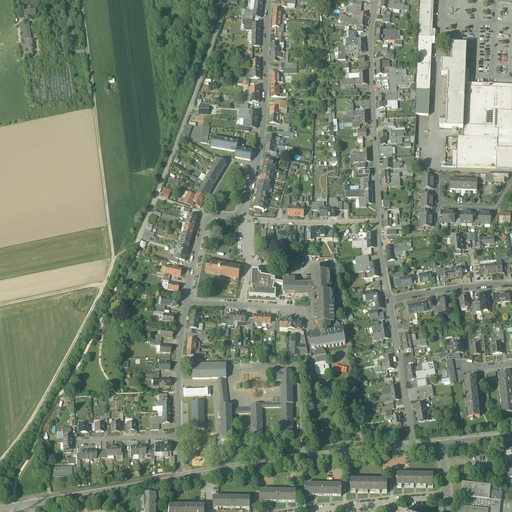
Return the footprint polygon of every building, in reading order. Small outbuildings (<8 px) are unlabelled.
[(347,0),(347,3),(352,4),(352,8),(361,9),(361,6),(362,6),(362,2),(350,0),(347,0)] [(420,0),(418,66),(431,67),(433,0),(420,0)] [(255,2),(254,11),(261,12),(262,3),(255,2)] [(400,4),(388,2),(387,9),(400,11),(400,10),(401,4),(400,4)] [(23,9),(24,18),(36,16),(35,8),(23,9)] [(354,19),(360,20),(366,21),(367,14),(360,14),(361,9),(352,8),(350,8),(350,15),(352,15),(352,18),(354,19)] [(274,9),(273,18),(280,19),(281,16),(281,10),(274,9)] [(65,15),(71,50),(80,49),(75,13),(65,15)] [(280,28),(280,19),(273,18),(272,27),(275,28),(276,28),(280,28)] [(354,19),(352,18),(348,18),(348,22),(347,24),(355,26),(358,26),(359,26),(360,20),(354,19)] [(55,21),(59,52),(69,50),(64,20),(55,21)] [(24,53),(24,57),(32,56),(30,45),(27,25),(20,26),(23,44),(23,47),(24,52),(24,53)] [(280,28),(276,28),(276,31),(275,30),(275,37),(278,37),(284,37),(283,37),(283,34),(283,31),(282,31),(279,31),(280,28)] [(347,47),(358,46),(358,40),(356,40),(356,35),(349,35),(349,39),(347,39),(347,47)] [(439,128),(463,128),(465,88),(465,84),(467,45),(452,45),(451,62),(442,62),(442,67),(441,66),(441,73),(442,73),(441,75),(448,76),(447,95),(446,95),(446,100),(447,100),(446,123),(439,123),(439,128)] [(365,52),(365,46),(358,46),(347,47),(343,47),(338,47),(338,49),(335,49),(335,53),(335,61),(338,61),(345,60),(345,57),(346,57),(348,54),(359,53),(365,52)] [(284,66),(296,66),(296,64),(288,64),(288,53),(284,53),(284,64),(284,66)] [(24,62),(30,112),(76,106),(70,56),(24,62)] [(428,116),(431,67),(418,66),(416,115),(428,116)] [(389,68),(377,68),(377,75),(389,74),(390,78),(396,77),(396,71),(396,68),(389,68)] [(390,84),(390,91),(397,90),(396,86),(408,86),(408,83),(414,83),(414,76),(402,77),(402,70),(396,71),(396,77),(390,78),(390,84)] [(497,146),(511,146),(511,89),(493,89),(493,85),(493,84),(483,84),(483,88),(465,88),(463,128),(463,138),(458,138),(457,152),(457,153),(456,153),(456,156),(457,156),(457,167),(496,169),(497,146)] [(248,87),(248,95),(259,95),(260,88),(248,87)] [(390,95),(385,96),(385,102),(394,101),(394,95),(397,95),(396,91),(390,91),(390,95)] [(259,95),(248,95),(247,103),(248,103),(248,104),(252,104),(252,103),(259,103),(259,95)] [(394,101),(385,102),(385,108),(391,108),(392,110),(397,109),(397,101),(394,101)] [(282,110),(285,110),(285,106),(285,105),(284,105),(285,102),(276,102),(275,106),(276,107),(276,109),(282,109),(282,110)] [(199,115),(208,115),(209,108),(200,107),(199,112),(199,115)] [(270,108),(270,116),(269,123),(280,124),(281,117),(281,113),(282,110),(282,109),(276,109),(275,109),(270,108)] [(248,110),(243,109),(242,110),(242,119),(248,120),(249,112),(252,113),(252,110),(248,110)] [(249,112),(248,120),(257,121),(258,113),(252,113),(249,112)] [(369,125),(368,118),(361,119),(343,119),(343,124),(353,124),(353,128),(360,128),(360,126),(360,125),(369,125)] [(257,129),(257,121),(248,120),(242,119),(240,119),(239,126),(244,126),(244,127),(245,127),(248,128),(248,129),(249,129),(249,130),(250,130),(251,128),(257,129)] [(266,144),(275,145),(276,138),(267,136),(266,144)] [(211,148),(236,152),(237,149),(238,142),(213,138),(211,148)] [(265,152),(274,153),(275,149),(275,145),(266,144),(265,152)] [(511,169),(511,146),(497,146),(496,169),(511,169)] [(235,158),(242,160),(243,150),(237,149),(236,152),(235,158)] [(252,151),(243,150),(242,160),(250,161),(252,151)] [(217,160),(214,166),(222,170),(226,165),(217,160)] [(264,165),(262,171),(271,173),(272,167),(274,167),(274,163),(268,162),(265,161),(264,165)] [(384,161),(384,169),(392,169),(400,168),(403,165),(401,163),(392,163),(392,161),(386,161),(384,161)] [(214,166),(211,171),(219,176),(222,170),(214,166)] [(211,171),(207,177),(216,182),(219,176),(211,171)] [(207,177),(204,183),(212,188),(216,182),(207,177)] [(398,178),(389,179),(389,185),(389,187),(395,187),(395,186),(399,185),(398,178)] [(204,183),(201,188),(209,193),(212,188),(204,183)] [(363,184),(363,192),(365,192),(365,198),(372,198),(372,192),(371,192),(371,190),(372,190),(372,184),(369,184),(363,184)] [(206,199),(209,193),(201,188),(197,194),(206,199)] [(191,206),(194,202),(193,201),(196,196),(189,193),(190,193),(184,203),(184,202),(183,203),(188,205),(191,206)] [(197,194),(196,196),(193,201),(194,202),(197,204),(197,205),(197,207),(200,208),(201,206),(206,199),(197,194)] [(330,206),(330,208),(335,208),(335,211),(338,211),(338,203),(338,201),(330,201),(330,206)] [(388,211),(388,214),(391,214),(391,221),(395,221),(399,220),(400,220),(399,211),(388,211)] [(500,222),(510,223),(510,214),(500,214),(500,216),(500,222)] [(290,245),(295,246),(296,232),(287,232),(287,233),(277,233),(277,242),(282,242),(282,241),(287,242),(287,241),(290,241),(290,245)] [(450,239),(451,245),(463,244),(462,236),(453,237),(453,239),(450,239)] [(474,238),(476,248),(480,248),(480,245),(494,244),(493,239),(484,239),(484,237),(483,237),(474,238)] [(176,260),(176,259),(177,255),(174,254),(173,258),(169,257),(168,261),(172,262),(173,259),(176,260)] [(360,257),(361,264),(369,263),(368,256),(363,256),(360,257)] [(357,265),(369,264),(369,263),(361,264),(360,257),(356,257),(357,265)] [(496,265),(490,265),(491,275),(503,274),(501,261),(496,262),(496,265)] [(205,274),(239,280),(241,268),(208,262),(205,274)] [(369,264),(370,271),(378,270),(377,263),(371,263),(369,264)] [(363,272),(370,271),(369,264),(357,265),(355,266),(356,273),(363,272)] [(481,276),(491,275),(490,265),(480,266),(481,276)] [(181,270),(171,268),(170,275),(180,277),(181,270)] [(320,328),(320,329),(320,334),(315,335),(309,336),(310,341),(309,341),(309,343),(310,342),(311,347),(311,348),(315,349),(322,347),(323,347),(326,348),(327,347),(330,347),(330,346),(334,346),(334,345),(338,346),(338,345),(341,345),(342,344),(345,345),(345,343),(345,341),(343,330),(329,332),(329,328),(330,328),(331,325),(331,323),(333,323),(334,322),(334,319),(333,319),(334,315),(333,315),(334,311),(333,311),(334,307),(333,307),(334,303),(333,303),(334,300),(333,299),(334,296),(333,296),(333,292),(332,291),(327,292),(327,291),(327,288),(330,288),(332,283),(330,283),(331,280),(330,279),(331,276),(330,275),(331,272),(330,272),(322,272),(322,270),(321,270),(320,270),(320,268),(311,268),(312,284),(295,285),(295,278),(284,279),(285,284),(285,286),(285,293),(295,293),(295,295),(309,294),(309,297),(314,297),(314,299),(318,299),(318,303),(315,303),(314,304),(315,307),(314,308),(315,311),(314,312),(316,315),(314,316),(316,319),(314,319),(316,323),(318,323),(318,325),(319,328),(320,328)] [(446,280),(455,278),(454,269),(454,268),(442,270),(443,274),(445,273),(446,280)] [(461,268),(454,269),(455,278),(462,277),(461,271),(461,268)] [(285,286),(285,284),(283,284),(275,282),(276,280),(272,279),(273,278),(261,276),(261,274),(259,274),(259,271),(252,270),(251,288),(252,288),(252,289),(249,289),(249,296),(276,298),(276,291),(274,290),(274,288),(271,288),(272,284),(282,286),(285,286)] [(379,277),(378,270),(370,271),(371,278),(379,277)] [(419,279),(420,285),(425,284),(425,283),(432,282),(431,276),(430,273),(420,275),(421,279),(419,279)] [(404,278),(400,279),(401,286),(402,288),(406,287),(412,285),(410,277),(404,278)] [(168,283),(167,290),(178,292),(179,285),(168,283)] [(373,291),(365,293),(365,295),(366,301),(374,300),(374,296),(373,291)] [(500,294),(500,300),(500,303),(509,302),(509,293),(504,294),(504,293),(500,294)] [(375,302),(375,303),(382,302),(381,294),(374,296),(374,300),(375,302)] [(481,309),(481,312),(490,311),(489,294),(479,295),(480,302),(477,302),(478,309),(481,309)] [(460,298),(461,309),(466,308),(469,308),(468,297),(460,298)] [(165,299),(162,298),(161,305),(165,306),(175,307),(176,300),(165,299)] [(441,307),(442,311),(450,310),(448,300),(440,301),(441,307)] [(383,302),(382,302),(375,303),(376,308),(372,308),(370,308),(371,312),(369,312),(370,318),(377,317),(377,318),(378,318),(377,314),(380,314),(379,310),(384,309),(383,302)] [(421,304),(415,305),(417,314),(429,311),(428,307),(426,307),(425,302),(421,303),(421,304)] [(408,306),(408,310),(409,315),(413,314),(417,314),(415,305),(408,306)] [(414,318),(413,314),(409,315),(408,310),(404,311),(404,313),(402,313),(403,318),(405,318),(406,321),(415,320),(414,317),(414,318)] [(192,312),(191,320),(199,321),(200,313),(192,312)] [(230,322),(238,322),(238,314),(230,314),(230,321),(230,322)] [(246,315),(238,314),(238,322),(245,323),(246,318),(246,315)] [(163,321),(173,323),(174,316),(164,315),(163,315),(163,321)] [(254,323),(257,324),(262,324),(262,315),(254,315),(254,319),(254,323)] [(271,316),(262,315),(262,324),(266,324),(270,325),(270,324),(271,321),(271,316)] [(280,328),(288,329),(288,320),(280,319),(280,322),(280,328)] [(291,355),(298,355),(300,355),(301,355),(303,355),(305,355),(307,354),(303,332),(301,331),(301,329),(303,329),(303,325),(302,325),(302,320),(300,320),(299,319),(298,320),(295,320),(288,319),(287,331),(292,331),(291,337),(292,338),(292,345),(291,346),(290,354),(291,355)] [(199,324),(199,321),(191,320),(189,328),(198,329),(199,324)] [(333,329),(333,330),(340,329),(340,328),(339,326),(338,324),(336,323),(336,322),(336,323),(334,322),(333,323),(331,323),(331,325),(330,328),(332,328),(333,329)] [(374,334),(380,333),(379,327),(372,328),(373,335),(374,334)] [(188,339),(188,347),(196,348),(197,340),(195,340),(188,339)] [(411,349),(411,347),(410,342),(403,344),(404,350),(411,349)] [(462,342),(461,343),(453,344),(452,344),(452,350),(453,354),(453,355),(459,354),(463,353),(462,342)] [(492,348),(493,355),(502,354),(501,343),(491,344),(491,348),(492,348)] [(470,346),(472,356),(481,355),(480,344),(475,345),(470,346)] [(195,356),(196,348),(188,347),(187,355),(195,356)] [(323,350),(322,347),(315,349),(315,352),(314,352),(314,357),(316,363),(315,365),(317,374),(319,376),(328,374),(329,372),(327,363),(325,361),(326,355),(323,350)] [(456,383),(452,360),(446,360),(447,366),(447,367),(449,378),(450,382),(450,384),(456,383)] [(422,367),(415,368),(415,373),(434,369),(433,364),(422,365),(422,367)] [(192,366),(193,380),(218,379),(222,379),(225,379),(226,379),(226,365),(192,366)] [(408,374),(415,373),(415,368),(414,366),(407,367),(408,374)] [(415,373),(416,379),(426,378),(425,376),(435,374),(434,369),(415,373)] [(228,406),(225,406),(222,379),(218,379),(221,406),(222,441),(232,441),(231,414),(251,414),(252,437),(262,437),(261,408),(281,408),(282,433),(292,432),(292,404),(293,404),(292,381),(291,371),(281,372),(281,373),(274,373),(274,381),(282,381),(282,398),(282,404),(281,404),(271,405),(261,405),(251,405),(251,407),(251,410),(231,411),(231,408),(231,405),(228,406)] [(502,405),(503,414),(511,413),(511,394),(511,383),(510,374),(499,375),(500,383),(499,383),(502,405)] [(468,413),(468,418),(480,417),(478,404),(475,378),(476,377),(472,377),(464,378),(464,379),(468,413)] [(153,388),(159,388),(159,387),(170,387),(170,380),(159,379),(154,379),(154,380),(153,388)] [(383,396),(391,394),(390,388),(381,389),(382,396),(383,396)] [(419,391),(420,399),(421,399),(428,398),(431,398),(430,394),(433,394),(432,388),(426,389),(419,390),(419,391)] [(329,397),(330,397),(332,397),(333,394),(324,389),(322,392),(323,393),(323,394),(324,395),(325,396),(327,397),(329,397)] [(384,402),(392,401),(391,394),(383,396),(384,402)] [(193,402),(193,430),(204,430),(203,401),(193,402)] [(415,405),(417,412),(426,411),(424,403),(415,405)] [(427,416),(426,411),(417,412),(418,422),(429,421),(428,416),(427,416)] [(158,423),(163,423),(163,413),(158,413),(158,418),(154,418),(154,423),(158,423)] [(394,422),(394,425),(398,424),(401,424),(399,416),(400,416),(392,417),(393,422),(394,422)] [(111,424),(111,432),(120,432),(119,423),(116,423),(111,424)] [(127,425),(127,432),(135,431),(135,423),(132,423),(127,423),(127,425)] [(79,425),(79,433),(87,433),(87,424),(79,425)] [(95,431),(95,433),(104,432),(103,424),(100,424),(95,424),(95,431)] [(51,469),(52,478),(64,477),(64,476),(72,476),(71,468),(51,469)] [(397,486),(433,487),(433,475),(397,474),(397,480),(396,480),(396,481),(397,481),(397,486)] [(351,492),(387,492),(387,480),(351,480),(351,486),(350,486),(350,487),(351,487),(351,492)] [(464,498),(489,500),(491,487),(491,486),(462,483),(461,497),(464,498)] [(323,496),(323,485),(315,485),(309,485),(306,485),(305,485),(305,496),(305,495),(309,495),(309,496),(319,496),(319,495),(323,495),(323,496)] [(332,485),(323,485),(323,496),(323,495),(327,495),(327,496),(337,497),(337,495),(341,495),(341,497),(341,485),(341,486),(337,485),(332,485)] [(502,489),(491,487),(489,500),(500,502),(501,502),(502,492),(501,492),(502,489)] [(277,503),(277,492),(273,491),(264,491),(260,491),(259,491),(259,502),(260,502),(260,501),(263,501),(263,502),(273,502),(273,501),(277,501),(277,503)] [(282,492),(277,492),(277,503),(278,503),(278,501),(282,501),(282,503),(291,503),(291,501),(295,501),(295,503),(296,503),(296,492),(295,492),(292,492),(292,491),(282,491),(282,492)] [(144,508),(143,511),(154,511),(155,509),(155,506),(154,506),(154,501),(155,501),(155,499),(155,495),(144,495),(144,499),(145,499),(145,502),(144,502),(144,505),(144,508)] [(214,509),(250,509),(250,499),(214,498),(214,509)] [(464,498),(463,508),(488,510),(488,511),(499,511),(500,502),(489,500),(464,498)]
